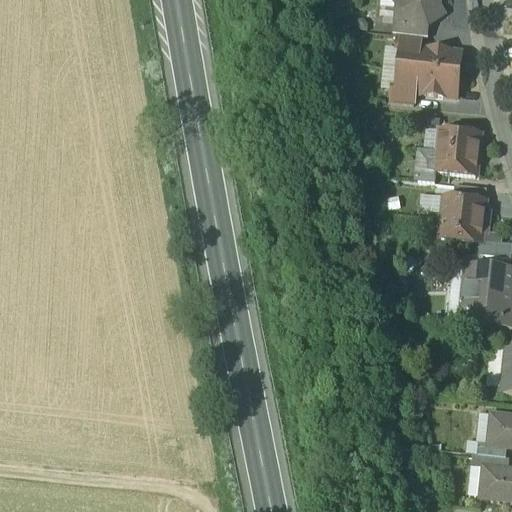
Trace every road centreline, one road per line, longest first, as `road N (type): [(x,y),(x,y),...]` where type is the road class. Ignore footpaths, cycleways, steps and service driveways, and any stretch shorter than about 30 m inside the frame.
road 1 (primary): [(173,0),(269,511)]
road 2 (track): [(206,511),(0,486)]
road 3 (residential): [(511,160),(497,120),(481,0)]
